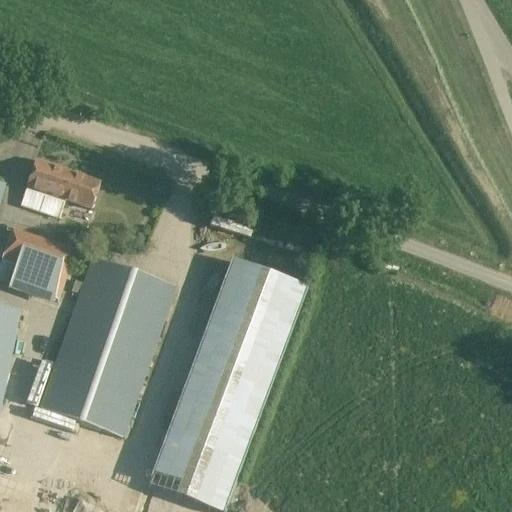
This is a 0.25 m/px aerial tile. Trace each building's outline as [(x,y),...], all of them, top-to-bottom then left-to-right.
[(100,185),(36,163),(21,207),(59,220),(65,202),(91,212),(100,185)] [(75,254),(12,232),(2,261),(19,267),(12,288),(57,304),(75,254)] [(175,289),(94,260),(85,286),(81,297),(41,412),(122,440),(175,289)] [(225,511),(308,291),(232,263),(148,489),(210,511),(225,511)] [(75,283),(72,294),(81,297),(85,286),(75,283)] [(0,312),(0,405),(18,316),(0,312)]
